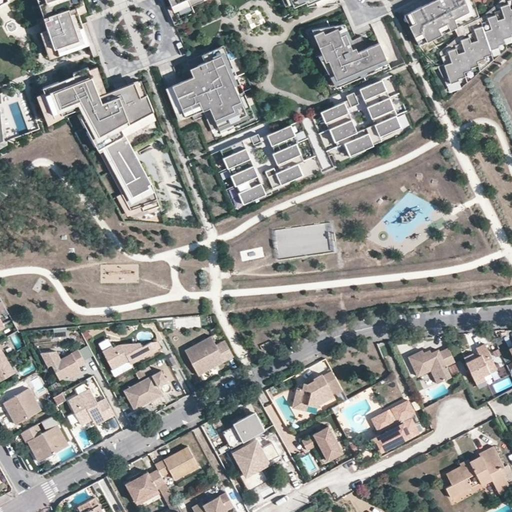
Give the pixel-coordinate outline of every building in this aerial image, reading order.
[(57,55),(89,44),(94,42),(87,22),(83,24),(79,14),(77,7),(84,4),(82,0),(0,0),(0,5),(9,0),(45,0),(46,2),(39,4),(40,9),(47,6),(52,20),(45,23),(38,25),(42,37),(49,34),(57,55)] [(177,0),(178,2),(171,5),(167,7),(175,25),(196,16),(192,5),(203,0),(291,0),(293,4),(301,0),(305,0),(307,4),(341,4),(339,0),(177,0)] [(468,9),(464,0),(436,0),(415,10),(430,41),(431,40),(427,33),(446,23),(450,30),(454,28),(457,26),(456,25),(459,23),(460,25),(461,24),(478,15),(475,6),(468,9)] [(448,86),(460,81),(460,79),(467,77),(466,73),(474,70),(473,68),(480,65),(479,61),(487,58),(486,56),(494,54),(492,50),(500,47),(499,45),(507,42),(505,38),(511,35),(511,0),(508,0),(510,3),(501,6),(503,9),(495,11),(496,14),(488,17),(489,20),(482,23),(483,26),(475,29),(476,32),(469,34),(470,38),(462,41),(463,43),(456,46),(457,49),(448,52),(450,55),(442,58),(445,65),(439,67),(448,86)] [(475,6),(472,0),(464,0),(468,9),(475,6)] [(77,7),(79,14),(86,11),(84,4),(77,7)] [(52,20),(47,6),(40,9),(45,23),(52,20)] [(430,41),(415,10),(404,16),(419,46),(430,41)] [(351,40),(344,23),(312,26),(321,51),(328,69),(335,88),(347,83),(347,86),(377,75),(375,68),(389,63),(381,43),(368,48),(363,35),(351,40)] [(431,40),(450,30),(446,23),(427,33),(431,40)] [(57,55),(49,34),(42,37),(49,58),(57,55)] [(94,42),(89,44),(94,57),(98,55),(94,42)] [(229,56),(226,48),(220,51),(223,58),(229,56)] [(243,97),(237,81),(231,65),(233,65),(229,56),(223,58),(220,51),(189,63),(195,79),(198,87),(183,92),(192,116),(203,112),(210,133),(217,130),(218,133),(231,128),(230,126),(247,119),(244,113),(248,112),(243,97)] [(328,69),(321,51),(317,52),(325,70),(336,90),(335,88),(328,69)] [(391,69),(389,63),(375,68),(377,75),(391,69)] [(106,89),(99,68),(90,71),(98,92),(106,89)] [(130,87),(129,85),(107,94),(106,89),(98,92),(90,71),(90,69),(74,74),(75,76),(78,83),(62,89),(59,82),(44,87),(46,94),(51,109),(44,112),(45,115),(52,113),(54,117),(79,109),(86,106),(94,122),(88,125),(89,129),(96,125),(105,143),(99,146),(101,150),(107,147),(118,166),(111,170),(113,174),(120,170),(131,190),(124,194),(133,211),(146,204),(149,211),(163,206),(152,178),(150,179),(127,136),(145,126),(141,120),(155,113),(148,94),(147,94),(143,82),(130,87)] [(62,89),(78,83),(75,76),(59,82),(62,89)] [(390,92),(396,90),(391,77),(384,80),(390,92)] [(198,87),(195,79),(180,84),(183,92),(198,87)] [(392,99),(385,82),(361,91),(363,95),(364,98),(369,96),(371,99),(366,101),(368,108),(392,99)] [(183,92),(180,84),(167,89),(179,121),(192,116),(183,92)] [(51,109),(46,94),(39,97),(44,112),(51,109)] [(357,98),(356,94),(348,97),(350,101),(352,108),(360,105),(358,101),(357,98)] [(255,124),(245,96),(243,97),(248,112),(244,113),(247,119),(230,126),(231,128),(233,132),(249,126),(255,124)] [(398,117),(392,99),(368,108),(372,117),(377,115),(378,118),(373,120),(375,126),(398,117)] [(345,116),(344,113),(349,111),(349,110),(346,103),(322,112),(329,130),(353,121),(350,114),(345,116)] [(94,122),(86,106),(79,109),(85,121),(88,125),(94,122)] [(145,126),(157,120),(155,113),(141,120),(145,126)] [(403,131),(398,117),(375,126),(377,131),(382,142),(391,138),(390,136),(403,131)] [(360,138),(358,133),(353,121),(329,130),(336,147),(343,144),(360,138)] [(96,125),(89,129),(99,146),(105,143),(96,125)] [(301,144),(294,126),(270,136),(271,139),(273,144),(278,141),(279,145),(274,147),(277,154),(299,145),(301,144)] [(377,131),(375,126),(367,129),(369,134),(377,131)] [(219,137),(233,132),(231,128),(218,133),(219,137)] [(308,131),(323,169),(330,167),(315,129),(308,131)] [(364,149),(382,142),(377,131),(369,134),(367,129),(361,131),(363,136),(360,138),(343,144),(349,159),(365,151),(364,149)] [(264,142),(262,139),(261,135),(253,138),(256,145),(264,142)] [(253,159),(250,152),(245,154),(243,151),(248,149),(245,141),(222,150),(230,169),(253,159)] [(306,163),(299,145),(277,154),(275,155),(278,162),(283,160),(284,164),(279,166),(281,169),(282,173),(301,165),(306,163)] [(118,166),(107,147),(101,150),(111,170),(118,166)] [(334,158),(340,155),(337,147),(330,150),(334,158)] [(260,177),(257,170),(252,172),(250,168),(256,166),(253,159),(230,169),(237,186),(260,177)] [(274,190),(306,177),(301,165),(282,173),(278,174),(276,171),(276,169),(268,173),(274,190)] [(113,174),(124,194),(131,190),(120,170),(113,174)] [(267,196),(264,187),(259,189),(258,186),(263,184),(260,177),(237,186),(244,205),(267,196)] [(130,218),(149,211),(146,204),(133,211),(124,194),(119,197),(130,218)] [(54,329),(55,337),(67,336),(66,328),(54,329)] [(226,361),(235,356),(226,339),(217,344),(213,336),(186,349),(199,375),(216,366),(215,363),(224,358),(226,361)] [(113,346),(108,337),(98,343),(103,351),(113,346)] [(388,341),(379,344),(382,357),(392,354),(388,341)] [(113,346),(103,351),(114,370),(130,361),(131,365),(162,349),(158,342),(151,343),(143,347),(141,343),(133,344),(125,348),(123,345),(121,345),(115,348),(113,346)] [(0,381),(16,373),(0,343),(0,381)] [(477,347),(479,352),(474,354),(473,352),(464,357),(474,380),(484,375),(497,369),(485,343),(477,347)] [(61,357),(52,362),(60,376),(68,372),(79,367),(77,364),(84,360),(77,348),(61,357)] [(455,363),(449,350),(448,348),(439,353),(438,350),(431,353),(427,355),(426,352),(426,353),(415,354),(409,358),(413,367),(418,377),(431,371),(438,385),(451,378),(446,367),(455,363)] [(47,364),(52,362),(61,357),(58,352),(41,353),(47,364)] [(215,363),(216,366),(226,361),(224,358),(215,363)] [(151,375),(146,366),(135,372),(140,381),(151,375)] [(80,370),(79,367),(68,372),(70,376),(80,370)] [(140,381),(123,390),(134,410),(162,395),(157,386),(166,381),(160,370),(151,375),(140,381)] [(334,396),(322,374),(313,378),(314,380),(307,384),(304,383),(304,389),(298,388),(296,409),(311,410),(311,404),(322,404),(322,402),(334,396)] [(484,375),(474,380),(476,384),(486,379),(484,375)] [(4,402),(8,410),(12,408),(14,412),(12,417),(17,424),(41,410),(30,388),(4,402)] [(114,414),(105,398),(98,402),(90,388),(68,401),(82,425),(90,421),(95,418),(97,421),(103,417),(104,420),(114,414)] [(67,399),(63,392),(54,397),(58,404),(67,399)] [(416,432),(413,426),(417,423),(405,400),(389,409),(392,416),(394,418),(389,421),(388,418),(377,424),(381,433),(377,435),(368,440),(376,455),(417,434),(416,432)] [(377,424),(388,418),(384,412),(369,419),(377,435),(381,433),(377,424)] [(66,417),(72,427),(79,422),(74,413),(66,417)] [(268,433),(258,416),(250,420),(248,418),(238,423),(233,427),(223,432),(234,452),(256,440),(268,433)] [(58,424),(54,417),(43,422),(47,430),(58,424)] [(93,426),(104,420),(103,417),(97,421),(95,418),(90,421),(93,426)] [(38,425),(22,433),(27,442),(29,440),(33,447),(39,445),(45,458),(69,445),(58,424),(47,430),(42,433),(38,425)] [(329,424),(302,439),(308,449),(320,443),(327,455),(342,447),(329,424)] [(234,452),(244,470),(258,462),(261,467),(269,462),(256,440),(234,452)] [(480,455),(470,460),(472,464),(463,469),(461,465),(446,472),(452,484),(446,487),(451,497),(472,487),(467,476),(476,472),(482,484),(492,480),(497,488),(509,482),(501,468),(505,466),(493,444),(479,452),(480,455)] [(39,445),(33,447),(40,460),(45,458),(39,445)] [(165,462),(164,459),(155,464),(158,469),(162,476),(170,471),(175,479),(198,465),(187,446),(172,454),(174,457),(165,462)] [(470,460),(469,458),(460,462),(461,465),(463,469),(472,464),(470,460)] [(258,462),(244,470),(246,475),(261,467),(258,462)] [(162,476),(158,469),(149,474),(148,472),(142,475),(131,481),(125,484),(135,502),(157,489),(156,487),(165,482),(162,476)] [(131,481),(142,475),(141,472),(129,478),(131,481)] [(103,491),(97,480),(91,483),(97,494),(103,491)] [(509,482),(497,488),(500,494),(511,488),(509,482)] [(160,493),(157,489),(135,502),(137,505),(160,493)] [(203,501),(193,506),(196,511),(229,511),(228,510),(235,507),(227,493),(205,504),(203,501)] [(103,511),(95,496),(78,505),(81,511),(103,511)]
